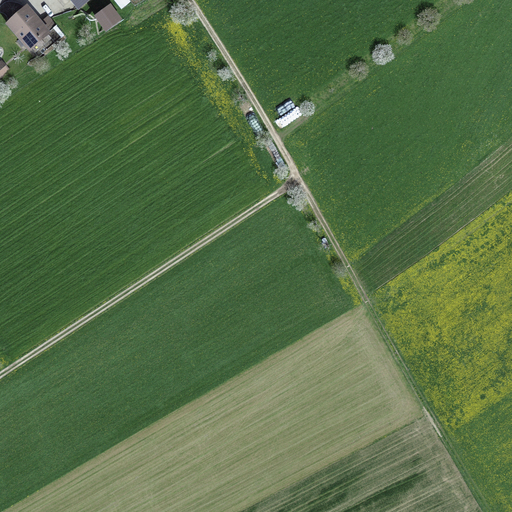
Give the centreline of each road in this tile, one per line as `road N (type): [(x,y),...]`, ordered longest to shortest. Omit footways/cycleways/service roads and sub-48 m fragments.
road 1 (track): [(0,374),(298,179),(188,0)]
road 2 (track): [(298,179),(425,404)]
